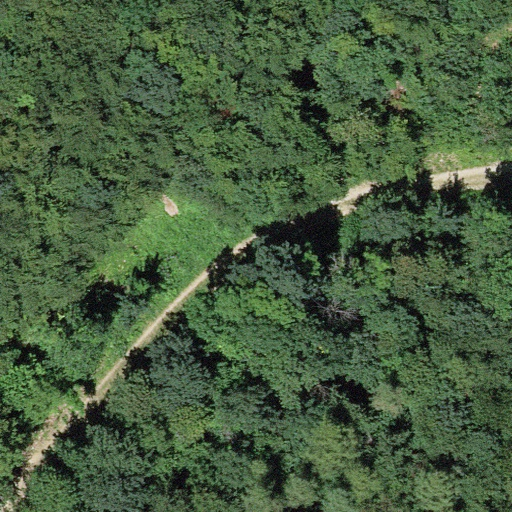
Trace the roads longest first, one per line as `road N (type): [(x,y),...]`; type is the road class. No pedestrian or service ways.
road 1 (track): [(0,502),(77,395),(241,252),(342,204),(511,171)]
road 2 (track): [(511,247),(224,171),(107,248),(0,339)]
